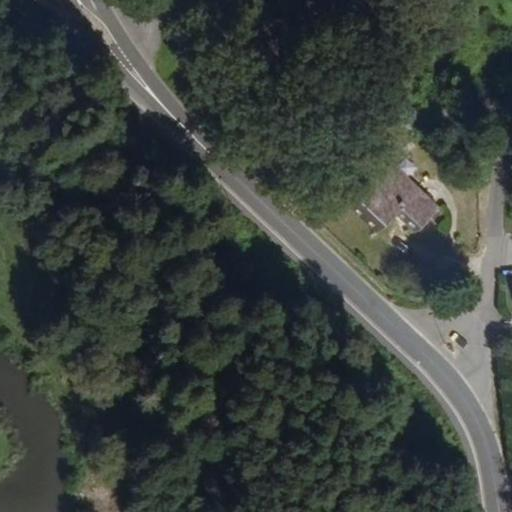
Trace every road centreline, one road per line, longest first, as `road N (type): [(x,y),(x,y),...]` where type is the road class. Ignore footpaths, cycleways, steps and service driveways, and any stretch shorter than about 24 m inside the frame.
road 1 (tertiary): [(118,40),(189,132),(412,339)]
road 2 (unclassified): [(484,299),(494,192),(511,141)]
road 3 (unclassified): [(484,432),(484,299)]
